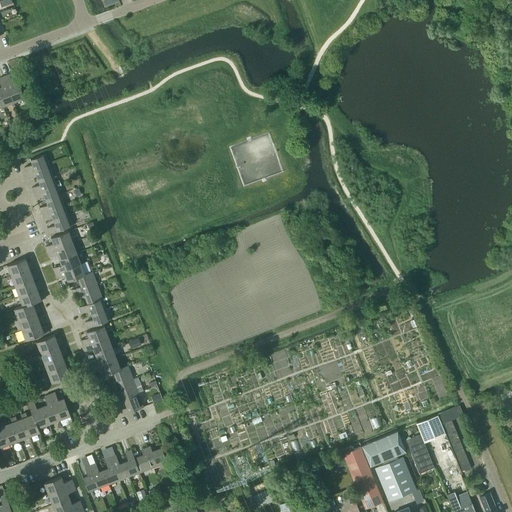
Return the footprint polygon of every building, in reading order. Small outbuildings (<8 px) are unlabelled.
[(4,76),(13,102),(24,97),(18,80),(12,82),(9,74),(4,76)] [(0,86),(0,98),(2,106),(13,102),(4,76),(0,77),(0,82),(1,86),(0,86)] [(24,167),(26,172),(49,164),(45,153),(30,159),(32,164),(24,167)] [(38,179),(53,174),(49,164),(26,172),(28,178),(36,175),(38,179)] [(32,187),(34,192),(57,184),(53,174),(38,179),(40,184),(32,187)] [(44,195),(46,200),(61,194),(57,184),(34,192),(36,198),(44,195)] [(41,213),(64,204),(61,194),(46,200),(47,204),(39,207),(41,213)] [(51,215),(53,220),(68,214),(64,204),(41,213),(44,218),(51,215)] [(49,233),(72,225),(68,214),(53,220),(55,224),(47,227),(49,233)] [(47,251),(72,242),(68,230),(51,237),(53,243),(45,246),(47,251)] [(57,254),(59,259),(76,252),(72,242),(47,251),(49,257),(57,254)] [(53,267),(55,273),(80,263),(76,252),(59,259),(61,264),(53,267)] [(7,265),(11,275),(29,269),(34,267),(31,261),(27,262),(25,258),(7,265)] [(84,274),(80,263),(55,273),(57,278),(65,275),(67,281),(77,277),(77,276),(84,274)] [(37,277),(35,271),(30,273),(29,269),(11,275),(15,285),(32,279),(33,279),(37,277)] [(78,292),(97,285),(92,271),(84,274),(77,276),(77,277),(81,286),(76,288),(78,292)] [(15,285),(19,296),(36,289),(41,287),(39,281),(34,283),(33,279),(32,279),(15,285)] [(87,303),(102,298),(97,285),(78,292),(79,296),(84,295),(87,303)] [(31,303),(38,300),(45,297),(43,291),(38,293),(36,289),(19,296),(22,305),(31,302),(31,303)] [(91,314),(106,308),(102,298),(87,303),(79,306),(82,312),(90,309),(91,314)] [(33,306),(31,303),(31,302),(22,305),(13,308),(17,319),(35,312),(35,313),(40,311),(38,304),(33,306)] [(87,327),(110,319),(106,308),(91,314),(93,318),(85,321),(87,327)] [(37,316),(35,313),(35,312),(17,319),(21,329),(39,322),(39,323),(44,321),(42,315),(37,316)] [(40,327),(39,323),(39,322),(21,329),(25,340),(48,331),(45,325),(40,327)] [(80,340),(82,345),(108,336),(104,324),(86,331),(88,337),(80,340)] [(58,345),(62,343),(60,337),(56,339),(54,334),(36,341),(40,351),(58,345)] [(92,348),(94,353),(112,346),(108,336),(82,345),(84,351),(92,348)] [(134,347),(141,345),(139,337),(131,340),(134,347)] [(62,355),(66,353),(64,347),(60,349),(58,345),(40,351),(44,362),(62,355)] [(116,357),(112,346),(94,353),(96,358),(89,361),(91,367),(116,357)] [(285,348),(271,354),(275,366),(289,360),(285,348)] [(44,362),(47,372),(66,365),(70,364),(68,357),(63,359),(62,355),(44,362)] [(103,375),(113,371),(120,368),(116,357),(91,367),(92,372),(100,369),(103,375)] [(51,382),(74,374),(72,367),(67,369),(66,365),(47,372),(51,382)] [(128,365),(120,368),(113,371),(116,380),(111,382),(113,386),(133,379),(128,365)] [(138,392),(133,379),(113,386),(115,390),(119,389),(123,398),(138,392)] [(70,415),(63,397),(58,400),(55,392),(49,394),(59,419),(70,415)] [(143,406),(138,392),(123,398),(126,407),(122,409),(124,414),(143,406)] [(48,423),(59,419),(49,394),(44,396),(47,404),(42,406),(48,423)] [(37,427),(38,427),(48,423),(42,406),(36,408),(33,400),(27,402),(32,414),(37,427)] [(442,424),(451,420),(464,415),(460,405),(438,414),(442,424)] [(39,431),(38,427),(37,427),(32,414),(27,416),(25,412),(20,414),(22,418),(29,436),(39,431)] [(445,433),(444,429),(442,424),(438,414),(416,423),(421,434),(424,442),(445,433)] [(19,439),(29,436),(22,418),(17,420),(15,416),(10,418),(12,422),(19,439)] [(2,426),(8,443),(19,439),(12,422),(7,424),(5,420),(0,422),(2,426)] [(453,425),(451,420),(442,424),(444,429),(453,425)] [(455,430),(453,425),(444,429),(445,433),(446,434),(455,430)] [(0,446),(8,443),(2,426),(0,426),(0,446)] [(448,439),(457,435),(455,430),(446,434),(448,439)] [(396,431),(360,445),(369,466),(382,461),(396,455),(405,451),(396,431)] [(424,442),(421,434),(406,440),(420,473),(434,467),(423,442),(424,442)] [(459,439),(457,435),(448,439),(450,443),(459,439)] [(452,448),(461,444),(459,439),(450,443),(452,448)] [(463,449),(461,444),(452,448),(454,453),(463,449)] [(344,458),(328,464),(330,470),(346,463),(357,490),(347,494),(353,511),(366,511),(365,507),(383,500),(369,466),(360,445),(342,453),(344,458)] [(150,446),(145,448),(153,467),(167,462),(161,447),(152,451),(150,446)] [(139,472),(153,467),(145,448),(141,449),(143,454),(134,457),(133,457),(139,472)] [(129,476),(139,472),(133,457),(134,457),(131,449),(125,452),(128,460),(123,461),(129,476)] [(456,458),(465,454),(463,449),(454,453),(456,458)] [(5,454),(8,461),(13,459),(11,452),(5,454)] [(467,459),(465,454),(456,458),(458,463),(467,459)] [(119,480),(129,476),(123,461),(119,463),(116,455),(110,457),(119,480)] [(383,464),(375,467),(388,500),(416,489),(402,456),(398,457),(396,455),(382,461),(383,464)] [(109,484),(119,480),(110,457),(105,459),(108,467),(103,469),(109,484)] [(460,467),(469,463),(467,459),(458,463),(460,467)] [(99,488),(109,484),(103,469),(98,471),(95,463),(90,465),(99,488)] [(471,468),(469,463),(460,467),(462,472),(471,468)] [(88,492),(99,488),(90,465),(84,467),(87,475),(82,477),(88,492)] [(44,482),(48,494),(73,484),(71,479),(63,482),(61,476),(44,482)] [(48,494),(52,504),(69,498),(67,492),(75,489),(73,484),(48,494)] [(272,486),(275,495),(281,493),(277,484),(272,486)] [(271,489),(254,496),(258,506),(275,500),(271,489)] [(145,490),(137,493),(139,499),(147,496),(145,490)] [(475,511),(467,491),(455,496),(454,492),(447,495),(453,511),(475,511)] [(496,511),(496,509),(495,509),(489,493),(479,497),(485,511),(496,511)] [(12,511),(7,497),(5,494),(0,495),(0,497),(2,504),(0,504),(0,511),(12,511)] [(252,495),(238,500),(242,511),(253,511),(257,509),(252,495)] [(52,504),(54,511),(63,511),(81,505),(79,500),(71,503),(69,498),(52,504)] [(298,511),(293,498),(278,504),(281,511),(298,511)] [(24,503),(27,511),(34,509),(30,501),(24,503)]
